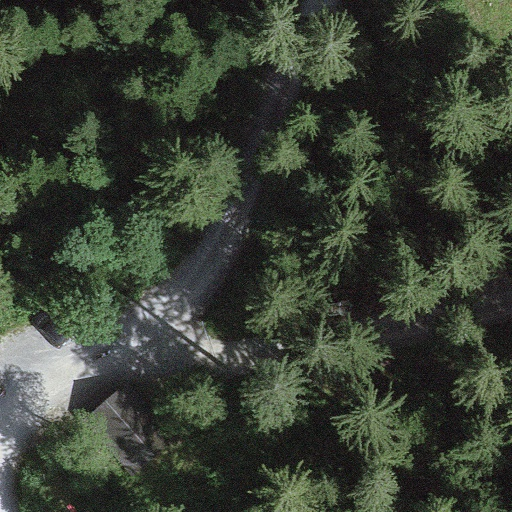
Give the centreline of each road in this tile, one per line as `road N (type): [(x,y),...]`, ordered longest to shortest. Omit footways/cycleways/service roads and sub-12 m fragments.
road 1 (track): [(116,348),(151,325),(207,265),(308,78),(336,0)]
road 2 (track): [(116,348),(230,359),(511,297)]
road 3 (track): [(0,436),(27,402),(116,348)]
